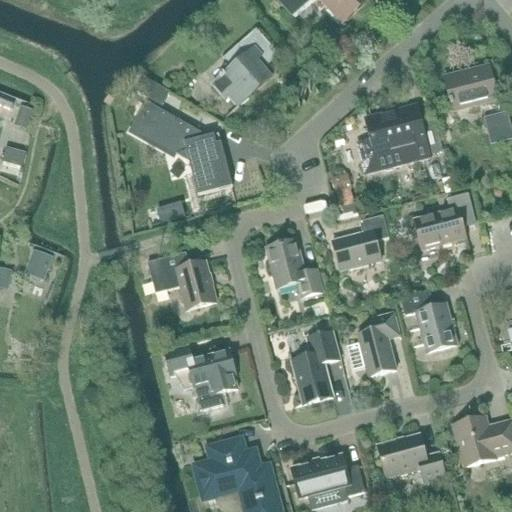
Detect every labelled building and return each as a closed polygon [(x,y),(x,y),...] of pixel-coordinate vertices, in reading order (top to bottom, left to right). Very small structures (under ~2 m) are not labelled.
[(317,0),(342,28),(369,4),(365,0),(282,0),(277,5),(291,21),(314,0),(317,0)] [(267,68),(279,58),(256,32),(222,61),(231,72),(212,89),(224,103),(227,100),(237,110),(226,120),(227,120),(253,97),(249,93),(267,77),(261,70),(265,66),(267,68)] [(453,114),(497,103),(489,70),(444,81),(453,114)] [(161,109),(169,95),(143,80),(136,94),(161,109)] [(0,100),(4,102),(9,88),(0,84),(0,100)] [(16,96),(11,116),(29,120),(33,100),(16,96)] [(218,137),(207,140),(146,105),(139,115),(144,118),(135,135),(188,165),(197,199),(232,191),(218,137)] [(364,178),(399,169),(431,161),(417,110),(404,113),(365,123),(370,145),(357,149),(364,178)] [(487,135),(511,129),(507,115),(484,121),(487,135)] [(491,147),(511,141),(511,132),(511,129),(487,135),(491,147)] [(0,163),(0,179),(11,181),(13,166),(0,163)] [(461,226),(475,222),(468,197),(446,203),(449,214),(414,224),(422,254),(466,243),(461,226)] [(376,245),(389,242),(383,219),(359,225),(362,237),(332,245),(340,276),(381,265),(376,245)] [(54,275),(57,246),(36,244),(33,273),(54,275)] [(316,274),(305,277),(296,244),(265,252),(276,293),(297,287),(301,302),(322,297),(316,274)] [(206,266),(189,270),(185,256),(147,266),(155,297),(180,291),(186,314),(216,306),(206,266)] [(446,308),(434,311),(429,294),(400,301),(405,319),(416,317),(426,357),(457,349),(446,308)] [(320,318),(323,317),(325,313),(324,309),(321,307),(316,309),(315,312),(316,316),(320,318)] [(387,342),(399,339),(393,317),(373,322),(376,334),(357,339),(368,380),(395,373),(387,342)] [(324,368),(340,364),(332,336),(306,343),(311,360),(291,365),(302,409),(333,401),(324,368)] [(193,363),(189,350),(164,356),(170,380),(189,375),(199,414),(223,408),(220,398),(239,393),(229,354),(193,363)] [(0,450),(14,452),(17,399),(0,398),(0,450)] [(511,423),(488,430),(485,420),(452,429),(463,471),(497,463),(496,460),(511,455),(511,423)] [(438,457),(425,460),(419,438),(377,449),(386,484),(388,484),(387,481),(400,477),(401,480),(420,474),(424,486),(445,480),(438,457)] [(254,456),(247,458),(242,440),(205,450),(210,467),(199,470),(207,498),(220,494),(224,506),(225,508),(226,511),(227,511),(243,511),(248,511),(278,511),(272,487),(271,485),(270,484),(269,483),(267,482),(265,482),(263,482),(253,485),(251,476),(253,476),(255,475),(256,473),(257,471),(257,469),(257,467),(254,456)] [(342,459),(291,472),(299,503),(308,500),(311,511),(315,511),(347,504),(346,501),(355,498),(365,496),(358,469),(345,472),(342,459)]
